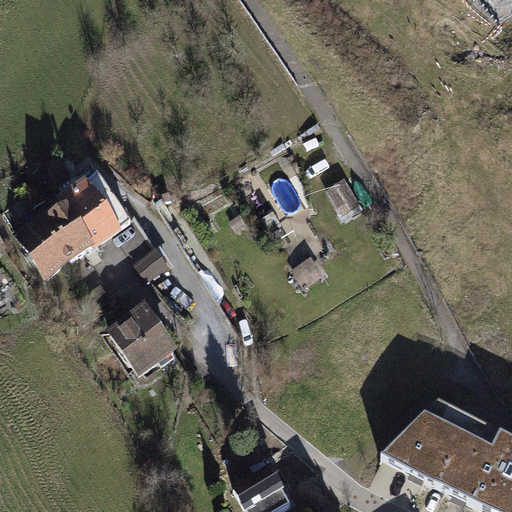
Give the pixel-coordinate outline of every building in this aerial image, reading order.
[(55,200),(61,209),(54,213),(84,257),(132,225),(98,175),(87,182),(85,180),(55,200)] [(345,182),(326,193),(343,223),(363,211),(345,182)] [(43,215),(12,236),(44,283),(84,257),(54,213),(46,220),(43,215)] [(240,217),(230,223),(236,234),(246,228),(240,217)] [(157,254),(135,268),(148,288),(169,274),(157,254)] [(112,303),(100,287),(82,300),(94,316),(112,303)] [(145,307),(106,334),(139,381),(178,354),(145,307)] [(436,406),(379,460),(467,505),(500,437),(436,406)] [(511,511),(511,444),(500,437),(467,505),(479,511),(511,511)] [(284,511),(263,472),(231,490),(242,511),(284,511)]
